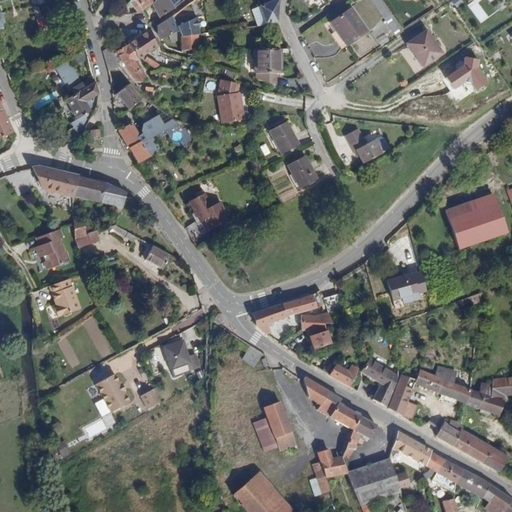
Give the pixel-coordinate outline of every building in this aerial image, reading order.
[(136,0),(130,0),(130,1),(136,11),(141,9),(136,0)] [(141,9),(151,3),(155,0),(136,0),(141,9)] [(155,0),(151,3),(159,16),(174,6),(168,0),(155,0)] [(279,5),(280,0),(276,0),(257,3),(265,25),(277,23),(279,5)] [(399,34),(403,31),(380,0),(369,0),(379,12),(396,36),(399,34)] [(262,26),(265,25),(257,3),(249,5),(258,26),(262,26)] [(352,8),(331,21),(346,45),(368,31),(352,8)] [(45,24),(55,25),(56,13),(46,12),(45,24)] [(171,16),(157,25),(158,35),(160,38),(166,34),(174,29),(176,33),(178,35),(179,37),(197,36),(196,19),(176,24),(171,16)] [(174,29),(166,34),(170,40),(178,35),(176,33),(174,29)] [(129,44),(139,60),(142,58),(161,45),(156,38),(153,39),(148,31),(129,44)] [(438,54),(421,32),(402,46),(418,68),(438,54)] [(197,36),(179,37),(180,38),(180,51),(197,50),(197,36)] [(128,44),(116,52),(123,62),(137,81),(138,83),(142,83),(148,79),(138,61),(139,60),(129,44),(128,44)] [(101,52),(108,72),(122,67),(110,47),(101,52)] [(279,74),(279,49),(254,50),(254,74),(256,74),(277,74),(279,74)] [(218,60),(218,50),(205,50),(205,60),(218,60)] [(148,57),(145,62),(157,69),(160,64),(148,57)] [(69,91),(80,84),(68,63),(57,69),(69,91)] [(277,88),(277,74),(256,74),(256,81),(268,85),(277,88)] [(132,83),(127,75),(120,79),(125,87),(129,85),(132,83)] [(83,104),(99,94),(95,82),(82,89),(80,84),(69,91),(72,95),(63,100),(74,120),(87,112),(83,104)] [(227,119),(240,117),(237,95),(238,86),(219,82),(215,100),(219,120),(227,119)] [(117,93),(115,94),(130,110),(142,100),(129,85),(125,87),(117,93)] [(0,138),(13,133),(0,105),(0,138)] [(241,122),(240,117),(227,119),(219,120),(220,126),(241,122)] [(129,151),(137,163),(148,157),(160,151),(152,136),(162,129),(157,121),(142,130),(142,136),(138,138),(132,125),(118,132),(124,142),(120,143),(125,153),(129,151)] [(286,122),(268,132),(279,154),(297,144),(286,122)] [(358,156),(362,163),(375,156),(380,153),(373,139),(365,144),(362,138),(349,144),(352,151),(355,150),(358,156)] [(304,157),(286,166),(298,189),(315,179),(304,157)] [(38,167),(32,169),(42,190),(72,197),(72,196),(77,176),(38,167)] [(104,183),(77,176),(72,196),(123,209),(126,194),(104,183)] [(197,198),(188,202),(198,222),(202,220),(208,231),(228,221),(219,203),(211,208),(203,191),(196,195),(197,198)] [(492,195),(445,212),(457,249),(505,232),(492,195)] [(115,224),(112,228),(132,243),(135,238),(115,224)] [(74,240),(96,233),(94,227),(86,230),(85,226),(74,230),(74,240)] [(187,232),(190,238),(201,233),(198,227),(187,232)] [(44,235),(35,238),(38,246),(35,247),(39,258),(43,256),(45,261),(48,269),(69,261),(65,251),(64,251),(59,238),(62,237),(59,230),(44,235)] [(74,240),(78,248),(99,241),(96,233),(74,240)] [(161,270),(169,255),(161,251),(148,243),(139,258),(161,270)] [(384,282),(389,300),(395,299),(397,305),(421,298),(413,273),(384,282)] [(60,282),(49,286),(56,306),(54,308),(57,318),(79,309),(71,288),(73,287),(69,279),(60,282)] [(322,298),(319,291),(313,295),(309,297),(293,301),(276,307),(265,310),(253,313),(256,327),(267,336),(271,335),(268,326),(286,320),(285,318),(302,310),(311,312),(314,318),(314,319),(323,316),(338,311),(333,295),(322,298)] [(314,319),(314,318),(303,318),(302,333),(307,348),(302,350),(304,355),(326,346),(320,327),(326,325),(323,316),(314,319)] [(293,333),(302,333),(303,318),(294,318),(293,333)] [(181,342),(164,349),(172,370),(186,365),(189,371),(199,367),(194,355),(187,357),(181,342)] [(243,360),(255,368),(264,354),(251,347),(243,360)] [(386,408),(395,374),(366,359),(358,373),(359,373),(380,384),(372,400),(377,404),(386,408)] [(334,366),(329,375),(339,381),(349,387),(354,377),(334,366)] [(467,405),(474,391),(452,383),(455,372),(445,369),(445,371),(437,368),(433,377),(418,371),(414,383),(467,405)] [(114,372),(96,384),(111,411),(130,400),(124,390),(126,389),(122,382),(120,383),(114,372)] [(336,398),(303,377),(307,398),(314,402),(311,407),(349,430),(349,435),(360,417),(362,413),(336,398)] [(406,402),(414,383),(399,377),(387,409),(400,417),(406,402)] [(489,396),(474,391),(467,405),(500,415),(508,394),(511,393),(511,379),(500,382),(495,393),(490,391),(489,396)] [(148,406),(161,398),(154,386),(141,394),(148,406)] [(262,409),(275,440),(291,433),(279,402),(262,409)] [(416,407),(406,402),(400,417),(410,422),(416,407)] [(360,417),(349,435),(347,449),(353,449),(356,443),(360,445),(363,438),(368,439),(375,426),(360,417)] [(441,424),(435,436),(452,446),(457,432),(441,424)] [(499,453),(458,429),(457,432),(452,446),(497,472),(508,453),(501,450),(499,453)] [(431,451),(397,432),(392,448),(424,465),(430,454),(431,451)] [(291,433),(275,440),(279,451),(296,444),(291,433)] [(61,458),(72,452),(65,440),(55,446),(61,458)] [(347,464),(345,460),(334,459),(331,450),(319,454),(322,465),(326,478),(329,478),(349,472),(347,464)] [(436,458),(430,454),(424,465),(430,468),(436,458)] [(423,480),(424,486),(435,473),(455,484),(462,471),(443,459),(441,461),(436,458),(430,468),(423,480)] [(373,501),(399,492),(399,490),(398,488),(393,473),(388,459),(349,472),(354,485),(360,504),(373,501)] [(326,478),(322,465),(314,467),(319,481),(326,478)] [(393,473),(398,488),(409,485),(406,476),(403,476),(401,471),(393,473)] [(479,498),(488,485),(487,484),(462,471),(455,484),(479,498)] [(290,511),(292,511),(259,473),(232,495),(246,511),(290,511)] [(326,478),(319,481),(312,483),(316,496),(331,491),(327,481),(330,480),(329,478),(326,478)] [(511,511),(507,507),(511,500),(488,485),(479,498),(482,500),(486,504),(481,507),(488,511),(511,511)] [(441,502),(453,499),(454,492),(440,496),(441,502)] [(444,511),(456,511),(453,499),(441,502),(444,511)] [(478,509),(481,507),(486,504),(482,500),(476,504),(478,509)] [(360,504),(362,511),(376,511),(373,501),(360,504)]
